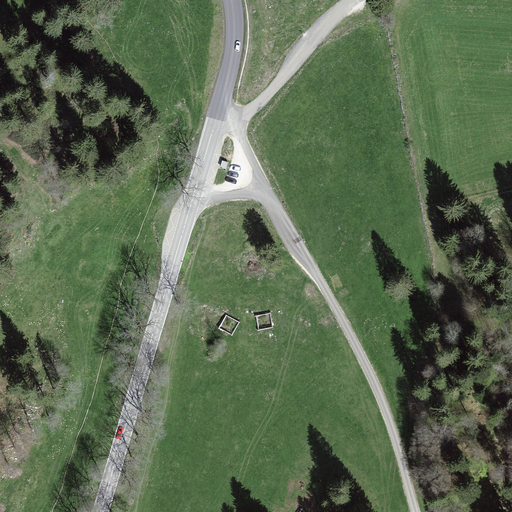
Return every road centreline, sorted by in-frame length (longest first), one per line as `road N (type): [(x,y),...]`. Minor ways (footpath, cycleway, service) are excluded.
road 1 (unclassified): [(269,197),(369,371),(415,511)]
road 2 (secondary): [(191,203),(100,511)]
road 3 (unclassified): [(348,0),(250,109),(217,115)]
